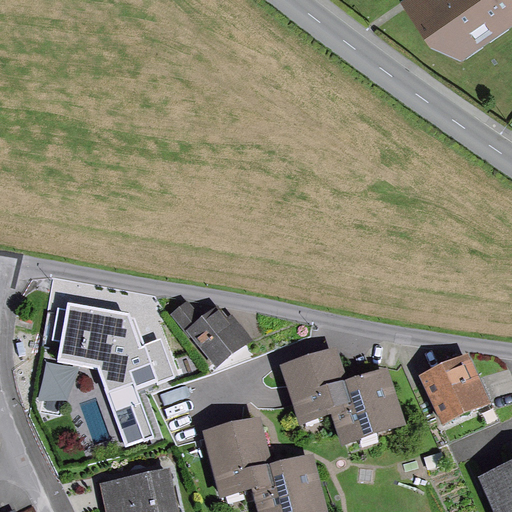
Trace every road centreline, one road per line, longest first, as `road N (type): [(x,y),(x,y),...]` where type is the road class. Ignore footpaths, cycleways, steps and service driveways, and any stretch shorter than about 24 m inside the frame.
road 1 (residential): [(511,351),(0,260)]
road 2 (tertiary): [(290,0),(511,160)]
road 3 (residential): [(0,392),(53,511)]
